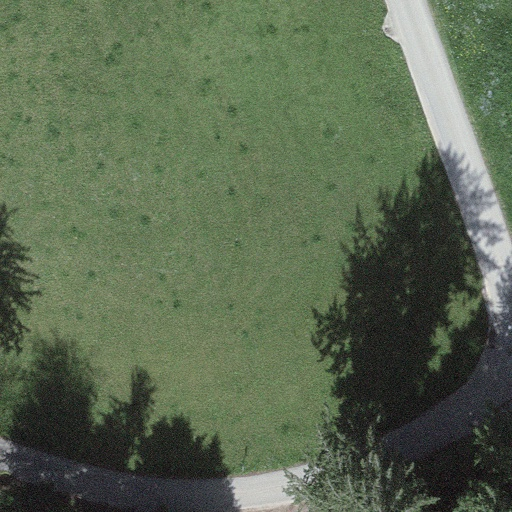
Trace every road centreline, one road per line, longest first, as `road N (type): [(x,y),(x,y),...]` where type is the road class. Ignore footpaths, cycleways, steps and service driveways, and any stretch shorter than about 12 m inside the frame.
road 1 (unclassified): [(0,456),(133,498),(324,485),(511,407)]
road 2 (unclassified): [(511,303),(404,0)]
